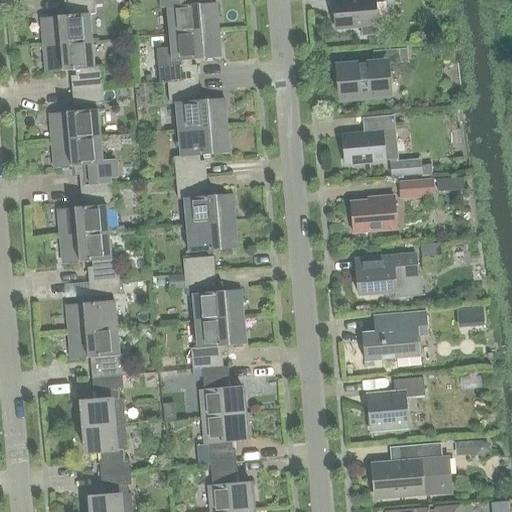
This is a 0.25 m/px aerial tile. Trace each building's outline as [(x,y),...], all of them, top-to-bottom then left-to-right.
[(63,0),(64,11),(69,11),(70,17),(40,19),(43,47),(91,42),(89,15),(95,15),(95,9),(103,9),(102,0),(63,0)] [(195,0),(190,0),(189,0),(159,0),(160,9),(167,9),(169,35),(218,31),(215,4),(196,6),(195,0)] [(378,37),(377,25),(375,0),(378,0),(343,0),(343,2),(332,3),(334,29),(361,27),(362,38),(378,37)] [(167,84),(197,81),(196,67),(191,67),(190,61),(220,58),(218,31),(169,35),(170,48),(155,49),(158,84),(167,84)] [(94,69),(91,42),(43,47),(45,74),(75,71),(75,77),(70,78),(73,107),(103,104),(100,68),(94,69)] [(374,64),(338,68),(341,100),(390,96),(387,65),(399,64),(398,50),(373,53),(374,64)] [(178,131),(226,127),(224,99),(194,102),(194,96),(199,96),(197,81),(167,84),(169,105),(175,104),(178,131)] [(49,115),(51,142),(100,138),(97,111),(49,115)] [(344,137),(347,165),(395,160),(392,119),(364,121),(365,135),(344,137)] [(206,177),(204,162),(199,163),(199,157),(229,154),(226,127),(178,131),(180,158),(174,158),(175,179),(206,177)] [(79,175),(80,188),(110,185),(110,179),(117,179),(117,174),(115,160),(102,161),(100,138),(51,142),(53,169),(74,168),(74,176),(79,175)] [(422,161),(390,164),(391,178),(423,175),(422,161)] [(186,227),(235,222),(232,195),(202,198),(202,192),(207,191),(206,177),(175,179),(177,200),(184,200),(186,227)] [(401,199),(433,197),(432,181),(400,183),(401,199)] [(436,182),(437,194),(447,193),(445,181),(436,182)] [(110,185),(80,188),(81,202),(86,202),(87,208),(57,210),(59,238),(108,234),(106,207),(112,206),(110,185)] [(352,234),(396,231),(393,197),(376,198),(377,201),(350,203),(352,234)] [(186,227),(188,254),(237,250),(235,222),(186,227)] [(110,260),(108,234),(59,238),(62,265),(92,263),(92,268),(87,269),(90,298),(120,295),(117,260),(110,260)] [(440,245),(420,247),(421,259),(441,257),(440,245)] [(354,260),(356,272),(358,296),(394,293),(395,299),(424,297),(424,295),(421,296),(419,274),(417,275),(415,255),(354,260)] [(214,272),(213,258),(182,260),(184,275),(214,272)] [(184,275),(185,289),(215,287),(214,272),(184,275)] [(240,290),(191,295),(194,322),(243,317),(240,290)] [(68,333),(116,329),(114,302),(65,306),(68,333)] [(419,357),(420,357),(418,337),(428,336),(426,313),(372,317),(374,333),(361,334),(364,368),(365,368),(365,362),(396,360),(397,364),(420,362),(419,357)] [(245,345),(243,317),(194,322),(196,349),(189,349),(191,370),(192,370),(200,370),(222,368),(221,353),(216,353),(215,347),(245,345)] [(97,379),(121,377),(127,376),(125,355),(119,356),(116,329),(68,333),(70,361),(100,358),(100,364),(95,364),(97,379)] [(227,368),(222,368),(200,370),(201,378),(202,392),(199,392),(201,418),(244,415),(242,389),(227,390),(226,381),(228,381),(227,368)] [(200,370),(192,370),(193,379),(201,378),(200,370)] [(81,403),(83,429),(125,425),(122,399),(119,399),(119,390),(123,390),(121,377),(97,379),(92,380),(93,393),(95,392),(96,401),(81,403)] [(371,433),(407,430),(404,399),(424,397),(422,379),(393,381),(394,393),(367,396),(370,441),(372,441),(371,433)] [(246,440),(244,415),(201,418),(203,444),(206,444),(208,466),(236,463),(234,451),(232,451),(231,442),(246,440)] [(99,463),(100,475),(130,473),(129,460),(125,460),(124,451),(127,451),(125,425),(83,429),(85,455),(100,453),(101,462),(99,463)] [(401,463),(373,465),(375,499),(421,495),(425,495),(429,495),(433,493),(436,491),(439,488),(441,485),(443,481),(443,477),(442,461),(440,444),(389,448),(389,449),(399,448),(401,463)] [(237,476),(236,463),(208,466),(209,488),(206,488),(208,511),(230,511),(252,510),(250,484),(235,486),(234,477),(237,476)] [(89,498),(90,511),(132,511),(131,495),(128,495),(127,486),(131,486),(130,473),(100,475),(101,488),(103,488),(104,497),(89,498)] [(509,503),(491,505),(491,511),(505,511),(510,511),(509,503)]
